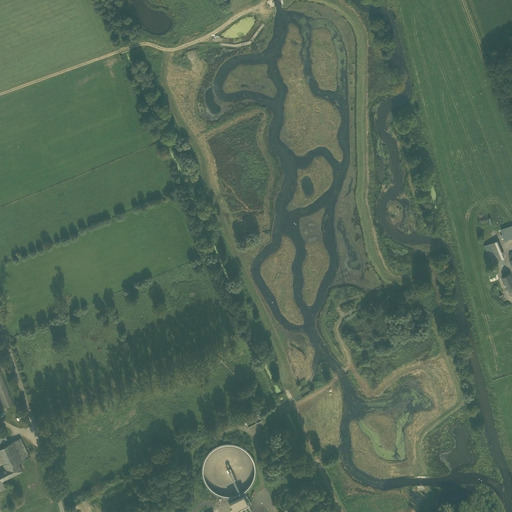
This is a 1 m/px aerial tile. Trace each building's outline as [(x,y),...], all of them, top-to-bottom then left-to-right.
[(498,231),(501,240),(511,235),(511,232),(510,226),(498,231)] [(496,241),(489,244),(496,262),(498,267),(505,264),(496,241)] [(491,264),(496,262),(489,244),(484,246),(491,264)] [(502,277),(510,291),(511,289),(511,276),(510,273),(502,277)] [(0,396),(4,408),(14,404),(0,369),(0,396)] [(257,411),(244,418),(248,427),(262,420),(257,411)] [(20,438),(12,442),(22,461),(30,457),(20,438)] [(0,458),(5,469),(18,463),(22,461),(12,442),(2,447),(0,447),(0,458)] [(237,496),(251,485),(255,467),(249,452),(237,445),(219,445),(205,455),(201,469),(203,481),(213,493),(224,497),(237,496)] [(5,469),(0,471),(0,476),(2,481),(23,471),(18,463),(5,469)] [(244,494),(230,501),(230,502),(232,505),(229,507),(231,511),(234,510),(248,503),(244,495),(244,494)] [(252,511),(248,503),(235,509),(235,511),(252,511)]
